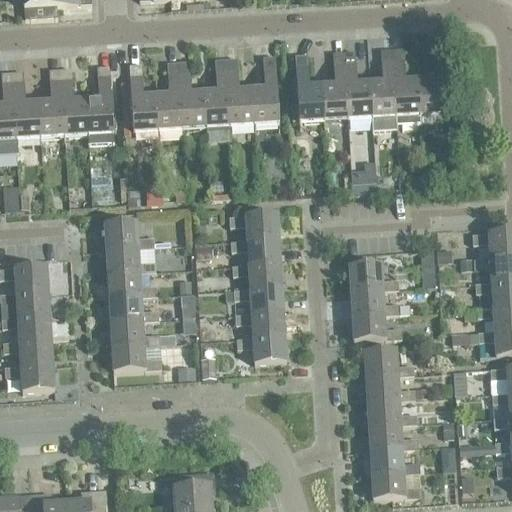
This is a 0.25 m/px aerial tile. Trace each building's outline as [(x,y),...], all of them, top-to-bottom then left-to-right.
[(23,0),(25,25),(57,23),(56,11),(91,9),(90,0),(23,0)] [(430,85),(417,85),(419,120),(444,118),(440,51),(428,52),(430,85)] [(369,88),(371,123),(372,135),(396,133),(396,127),(391,54),(380,55),(382,87),(369,88)] [(403,54),(391,54),(396,127),(400,127),(400,133),(420,132),(419,120),(417,85),(404,86),(403,54)] [(323,126),(347,124),(343,57),(332,58),(334,90),(321,91),(323,126)] [(347,124),(371,123),(369,88),(357,89),(355,57),(343,57),(347,124)] [(299,127),(323,126),(321,91),(309,92),(307,59),(295,60),(299,127)] [(264,95),(251,95),(253,130),(279,128),(274,61),(262,62),(264,95)] [(216,97),(203,98),(206,133),(230,131),(225,64),(214,65),(216,97)] [(237,64),(225,64),(230,131),(253,130),(251,95),(239,96),(237,64)] [(168,100),(156,101),(158,136),(182,134),(178,67),(166,68),(168,100)] [(189,67),(178,67),(182,134),(206,133),(203,98),(191,99),(189,67)] [(158,136),(156,101),(143,102),(141,70),(129,70),(133,137),(158,136)] [(98,105),(86,105),(88,140),(113,138),(109,71),(96,72),(98,105)] [(50,108),(38,108),(40,143),(64,141),(60,74),(48,75),(50,108)] [(71,74),(60,74),(64,141),(88,140),(86,105),(73,106),(71,74)] [(3,110),(0,110),(0,145),(16,144),(12,77),(1,78),(3,110)] [(23,77),(12,77),(16,144),(40,143),(38,108),(25,109),(23,77)] [(365,175),(350,176),(351,198),(351,199),(376,198),(376,196),(374,167),(364,168),(365,175)] [(467,174),(467,190),(478,189),(478,174),(467,174)] [(159,188),(145,188),(146,211),(160,210),(159,188)] [(173,194),(174,206),(184,206),(184,194),(173,194)] [(139,195),(126,195),(127,211),(139,211),(139,195)] [(28,199),(19,200),(19,204),(19,215),(29,215),(28,199)] [(19,204),(3,205),(4,218),(20,217),(19,215),(19,204)] [(133,218),(106,219),(106,230),(134,229),(133,218)] [(245,232),(246,247),(278,245),(277,220),(246,222),(229,223),(229,233),(245,232)] [(205,225),(195,226),(195,235),(205,234),(205,225)] [(104,230),(105,255),(138,253),(138,254),(154,253),(153,243),(137,244),(136,228),(134,229),(106,230),(104,230)] [(488,250),(489,264),(489,265),(511,263),(511,238),(489,240),(489,239),(472,240),(472,251),(488,250)] [(247,257),(248,271),(248,272),(280,270),(278,245),(246,247),(230,247),(231,258),(247,257)] [(208,250),(195,251),(196,264),(209,264),(208,250)] [(105,255),(107,280),(139,278),(155,277),(154,267),(138,268),(138,254),(138,253),(105,255)] [(436,255),(435,255),(436,268),(437,268),(447,268),(446,254),(436,255)] [(472,263),(459,264),(460,276),(473,275),(472,263)] [(490,274),(491,288),(491,289),(511,287),(511,263),(489,265),(489,264),(473,265),(474,275),(490,274)] [(170,267),(159,267),(159,277),(171,276),(170,267)] [(248,281),(249,295),(249,296),(281,294),(280,270),(248,272),(248,271),(232,272),(232,282),(248,281)] [(348,273),(350,298),(382,296),(398,295),(397,285),(381,286),(380,271),(348,273)] [(0,285),(15,284),(16,299),(48,297),(46,273),(15,275),(15,274),(0,275),(0,285)] [(107,280),(108,304),(140,302),(140,303),(156,302),(156,292),(140,293),(139,278),(107,280)] [(434,283),(421,284),(422,294),(435,293),(434,283)] [(191,286),(179,286),(179,300),(191,299),(191,286)] [(491,298),(492,313),(511,312),(511,287),(491,289),(491,288),(475,289),(475,299),(491,298)] [(250,305),(250,320),(283,318),(281,294),(249,296),(249,295),(233,296),(234,306),(250,305)] [(233,296),(224,297),(225,307),(234,306),(233,296)] [(350,298),(351,322),(383,320),(383,321),(399,320),(399,310),(383,311),(382,296),(350,298)] [(16,309),(17,323),(17,324),(49,322),(48,297),(16,299),(0,299),(0,307),(0,310),(16,309)] [(108,304),(110,328),(142,327),(158,326),(157,316),(141,317),(140,303),(140,302),(108,304)] [(450,303),(440,304),(440,316),(451,316),(450,303)] [(408,309),(399,310),(399,320),(409,319),(408,309)] [(493,323),(494,337),(494,338),(511,336),(511,312),(492,313),(476,314),(477,324),(493,323)] [(476,314),(462,315),(463,325),(477,324),(476,314)] [(194,315),(181,316),(181,324),(194,323),(194,315)] [(251,330),(252,344),(252,345),(284,343),(283,318),(250,320),(234,321),(235,331),(251,330)] [(383,320),(351,322),(353,347),(384,345),(384,346),(401,345),(400,334),(384,335),(383,321),(383,320)] [(18,333),(18,348),(51,346),(49,322),(17,324),(17,323),(1,324),(2,334),(18,333)] [(110,328),(111,353),(143,351),(159,350),(159,340),(143,341),(142,327),(110,328)] [(511,336),(494,338),(494,337),(466,339),(465,339),(465,349),(494,347),(495,363),(511,361),(511,336)] [(466,337),(450,338),(451,350),(465,349),(465,339),(466,339),(466,337)] [(175,340),(159,340),(159,350),(175,350),(175,340)] [(252,345),(252,344),(236,345),(236,355),(252,354),(253,370),(286,368),(284,343),(252,345)] [(19,358),(20,372),(20,373),(52,371),(51,346),(18,348),(2,349),(3,359),(19,358)] [(143,351),(111,353),(113,378),(144,376),(161,375),(160,365),(144,366),(143,351)] [(364,358),(365,383),(397,381),(397,382),(413,381),(413,371),(397,372),(396,356),(364,358)] [(214,363),(200,364),(201,385),(215,384),(214,363)] [(20,373),(20,372),(4,373),(5,383),(20,382),(21,398),(54,396),(52,371),(20,373)] [(195,372),(177,372),(177,386),(195,385),(195,372)] [(490,375),(492,400),(508,399),(511,398),(511,374),(507,374),(490,375)] [(365,383),(367,408),(399,406),(415,405),(414,395),(398,396),(397,382),(397,381),(365,383)] [(466,392),(454,393),(454,401),(466,401),(466,392)] [(427,393),(415,394),(415,405),(427,405),(427,393)] [(508,409),(509,423),(511,423),(511,398),(508,399),(492,400),(492,410),(508,409)] [(367,408),(368,432),(400,430),(400,431),(416,430),(416,420),(400,421),(399,406),(367,408)] [(435,417),(417,418),(417,430),(436,429),(435,417)] [(509,433),(510,447),(510,448),(511,447),(511,423),(509,423),(493,424),(494,434),(509,433)] [(453,427),(442,428),(443,444),(453,444),(453,427)] [(368,432),(369,456),(402,454),(402,455),(418,454),(417,444),(401,445),(400,431),(400,430),(368,432)] [(511,457),(511,472),(511,447),(510,448),(510,447),(494,448),(495,458),(511,457)] [(467,450),(458,450),(458,460),(468,460),(467,450)] [(369,456),(371,481),(403,479),(419,478),(418,468),(402,469),(402,455),(402,454),(369,456)] [(447,469),(442,473),(442,477),(455,477),(455,468),(447,469)] [(511,472),(496,473),(496,483),(511,481),(511,472)] [(172,494),(173,511),(211,511),(210,492),(214,492),(213,478),(181,480),(182,493),(172,494)] [(403,479),(371,481),(372,506),(403,504),(420,503),(420,493),(404,494),(403,479)] [(88,506),(66,508),(66,511),(106,511),(105,495),(87,496),(88,506)] [(66,511),(66,508),(43,509),(42,499),(30,500),(30,511),(66,511)] [(30,511),(30,500),(16,501),(16,505),(0,505),(0,511),(30,511)]
